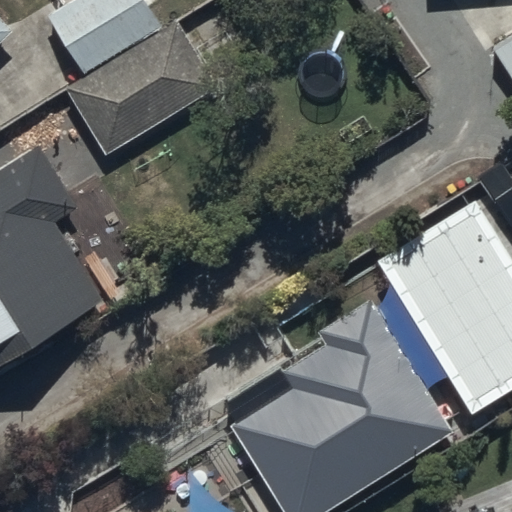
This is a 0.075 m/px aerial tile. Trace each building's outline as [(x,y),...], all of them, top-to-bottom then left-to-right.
[(215,82),(193,44),(168,20),(162,24),(147,0),(66,0),(48,10),(85,73),(67,84),(105,147),(215,82)] [(0,35),(11,25),(0,13),(0,35)] [(511,29),(493,42),(511,70),(511,29)] [(414,90),(394,58),(349,85),(369,118),(414,90)] [(77,201),(38,140),(0,163),(0,361),(106,295),(55,215),(77,201)] [(318,511),(456,425),(371,291),(320,324),(328,337),(286,363),(296,379),(234,418),(292,511),(318,511)]
